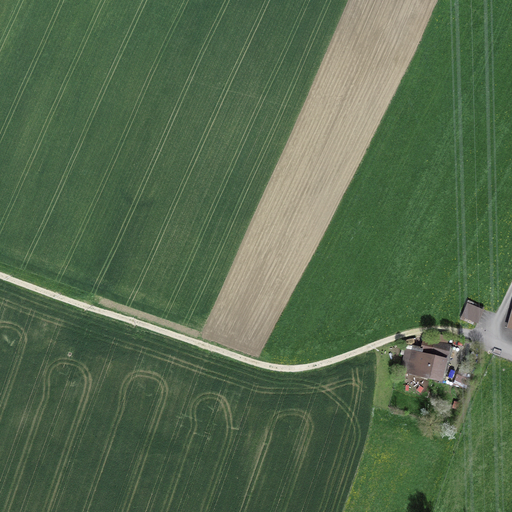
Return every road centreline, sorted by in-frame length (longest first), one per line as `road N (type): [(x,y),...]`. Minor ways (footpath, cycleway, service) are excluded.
road 1 (track): [(485,342),(455,331),(408,333),(306,368),(263,366),(0,276)]
road 2 (track): [(426,511),(485,342)]
